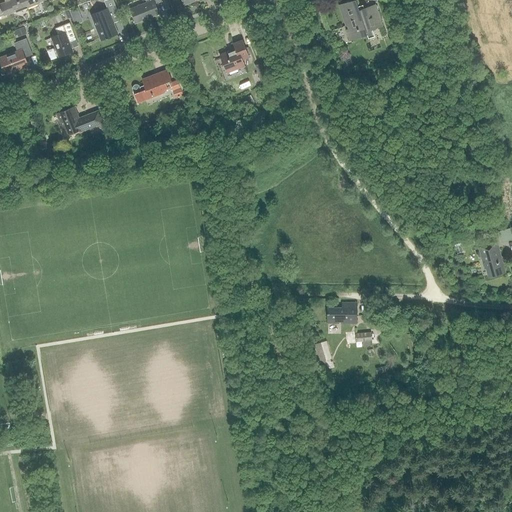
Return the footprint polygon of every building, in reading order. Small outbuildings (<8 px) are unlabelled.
[(16,13),(28,8),(24,0),(10,0),(11,1),(6,3),(10,14),(15,12),(16,13)] [(45,1),(44,0),(24,0),(28,8),(39,4),(38,3),(45,1)] [(109,12),(116,10),(112,0),(109,0),(105,2),(108,9),(91,15),(101,41),(118,34),(109,12)] [(157,5),(163,2),(162,0),(145,0),(147,3),(130,9),(136,24),(161,15),(157,5)] [(372,37),(369,30),(383,25),(376,4),(360,10),(356,0),(352,0),(340,4),(347,25),(350,24),(351,27),(347,29),(350,40),(365,35),(366,39),(372,37)] [(10,14),(6,3),(0,5),(0,3),(0,16),(4,15),(4,17),(10,14)] [(74,52),(70,43),(76,41),(70,24),(56,29),(58,35),(51,38),(55,49),(53,50),(47,52),(51,61),(57,59),(56,58),(58,57),(58,58),(74,52)] [(24,34),(21,27),(13,30),(11,31),(13,35),(15,35),(16,37),(24,34)] [(244,59),(250,57),(243,39),(234,43),(236,48),(220,54),(227,73),(246,65),(244,59)] [(18,52),(0,58),(0,60),(6,75),(16,71),(15,69),(27,64),(25,58),(19,42),(14,44),(18,52)] [(266,80),(260,62),(253,65),(259,82),(266,80)] [(144,85),(140,86),(138,84),(136,84),(135,85),(133,85),(133,86),(132,89),(134,94),(138,103),(145,100),(165,93),(164,90),(172,87),(176,99),(184,96),(178,80),(170,83),(169,81),(171,80),(167,69),(142,79),(144,85)] [(84,130),(87,129),(98,125),(99,127),(104,125),(99,110),(79,118),(74,106),(57,113),(65,135),(83,128),(84,130)] [(489,277),(506,273),(498,243),(479,248),(485,269),(487,269),(489,277)] [(358,303),(342,303),(342,307),(329,307),(328,323),(358,323),(358,303)] [(372,345),(371,332),(355,333),(356,346),(372,345)] [(323,371),(328,369),(320,343),(315,345),(323,371)]
